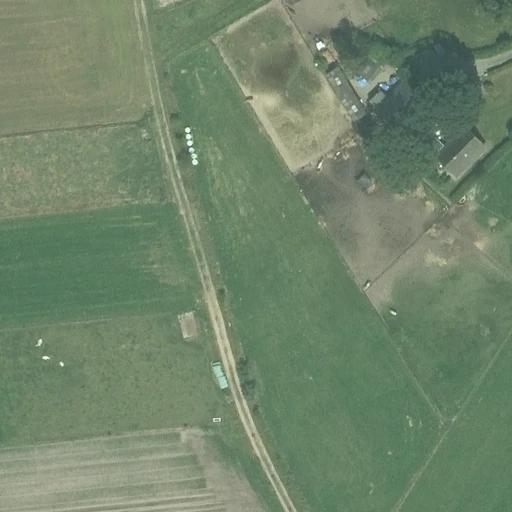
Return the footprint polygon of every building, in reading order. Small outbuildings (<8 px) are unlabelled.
[(369,79),(389,56),(377,47),(366,58),(361,54),(351,66),(369,79)] [(360,120),(366,116),(343,77),(338,68),(326,75),(354,123),(360,120)] [(399,132),(427,105),(404,81),(376,109),(399,132)] [(456,177),(485,148),(465,128),(436,157),(456,177)] [(380,171),(396,156),(379,138),(363,153),(380,171)] [(400,165),(387,178),(404,194),(417,181),(400,165)]
